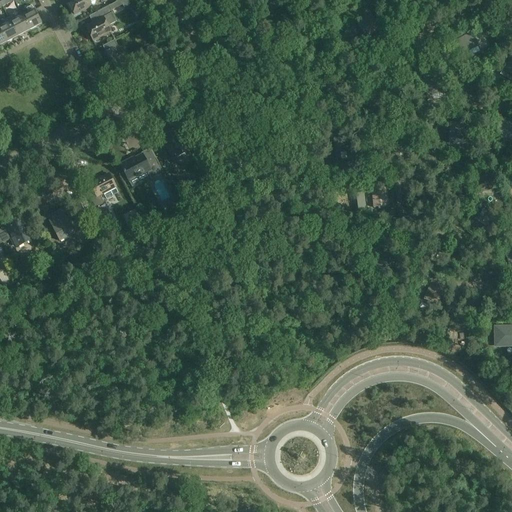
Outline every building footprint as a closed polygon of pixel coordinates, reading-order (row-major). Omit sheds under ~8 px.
[(72,0),(68,2),(74,15),(91,6),(88,0),(72,0)] [(22,15),(30,30),(41,24),(32,5),(27,8),(29,12),(22,15)] [(107,26),(116,21),(108,6),(98,11),(101,18),(85,26),(93,41),(110,32),(107,26)] [(385,11),(382,6),(375,10),(378,15),(385,11)] [(11,21),(18,36),(30,30),(22,15),(20,11),(15,14),(17,18),(11,21)] [(382,35),(370,13),(356,21),(368,43),(382,35)] [(0,26),(0,28),(7,42),(18,36),(11,21),(8,17),(3,20),(5,24),(0,26)] [(470,57),(467,51),(477,46),(469,33),(456,41),(466,59),(470,57)] [(300,55),(313,49),(307,38),(294,45),(299,54),(300,55)] [(103,46),(106,53),(100,55),(111,76),(123,70),(112,50),(118,47),(115,40),(103,46)] [(501,74),(505,77),(511,81),(511,58),(510,58),(501,74)] [(424,80),(425,86),(427,101),(433,100),(432,95),(442,94),(439,79),(429,81),(429,79),(424,80)] [(366,108),(371,108),(381,106),(379,87),(364,89),(366,108)] [(498,139),(504,138),(511,138),(511,118),(498,119),(498,139)] [(466,123),(450,123),(449,143),(455,144),(455,139),(466,139),(466,123)] [(164,142),(173,160),(190,151),(178,128),(167,133),(170,138),(164,142)] [(340,153),(345,152),(344,138),(334,139),(335,158),(341,158),(340,153)] [(404,158),(404,153),(404,138),(399,138),(399,143),(394,143),(394,158),(404,158)] [(156,159),(147,164),(142,155),(130,162),(129,160),(120,164),(129,182),(147,173),(151,180),(163,173),(156,159)] [(493,183),(489,169),(480,172),(481,177),(476,178),(479,192),(484,190),(483,185),(493,183)] [(431,170),(426,172),(421,174),(428,192),(433,190),(431,186),(436,184),(431,170)] [(90,183),(94,192),(89,195),(102,220),(110,215),(100,195),(103,194),(106,199),(118,193),(109,174),(90,183)] [(388,206),(386,187),(371,188),(373,208),(388,206)] [(94,214),(84,195),(71,201),(81,221),(94,214)] [(172,197),(161,203),(166,214),(178,208),(172,197)] [(115,213),(126,215),(128,203),(120,202),(119,207),(116,207),(115,213)] [(74,234),(62,210),(48,218),(60,241),(74,234)] [(143,224),(137,213),(128,218),(133,229),(143,224)] [(475,219),(489,228),(492,223),(478,214),(475,219)] [(0,229),(0,238),(2,243),(13,237),(18,247),(32,239),(20,216),(6,224),(7,226),(0,229)] [(367,239),(362,231),(357,234),(362,242),(367,239)] [(425,250),(430,254),(442,236),(436,233),(425,250)] [(393,263),(391,259),(382,245),(368,254),(378,272),(393,263)] [(444,286),(431,281),(424,300),(437,305),(444,286)] [(511,345),(511,327),(495,328),(496,346),(511,345)]
